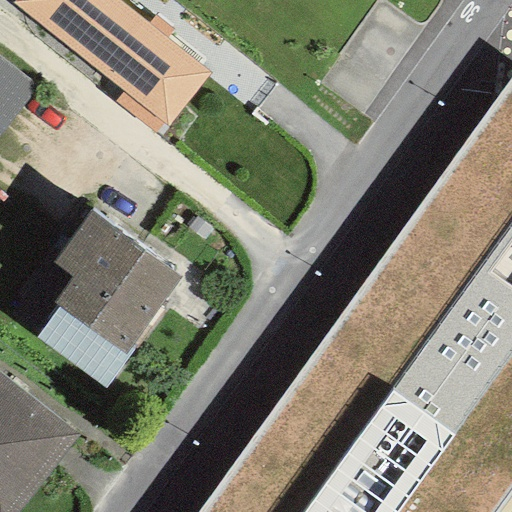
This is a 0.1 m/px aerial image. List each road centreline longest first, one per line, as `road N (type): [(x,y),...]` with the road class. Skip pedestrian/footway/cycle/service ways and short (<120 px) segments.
road 1 (residential): [(302,264),(0,30)]
road 2 (residential): [(302,264),(492,0)]
road 3 (residential): [(125,511),(302,264)]
